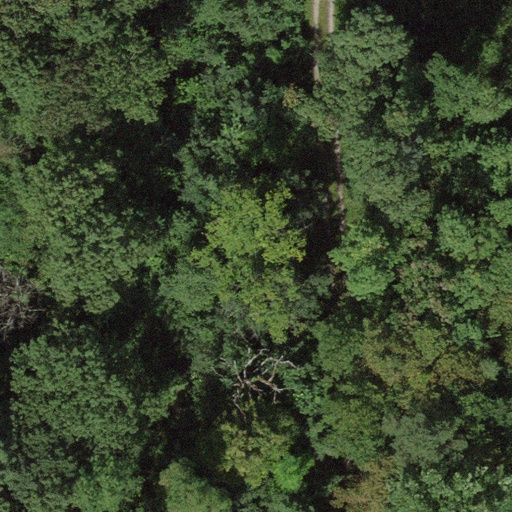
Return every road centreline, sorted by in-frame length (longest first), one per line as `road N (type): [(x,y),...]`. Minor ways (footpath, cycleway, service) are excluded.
road 1 (track): [(353,346),(330,101),(335,0)]
road 2 (track): [(371,511),(353,346)]
